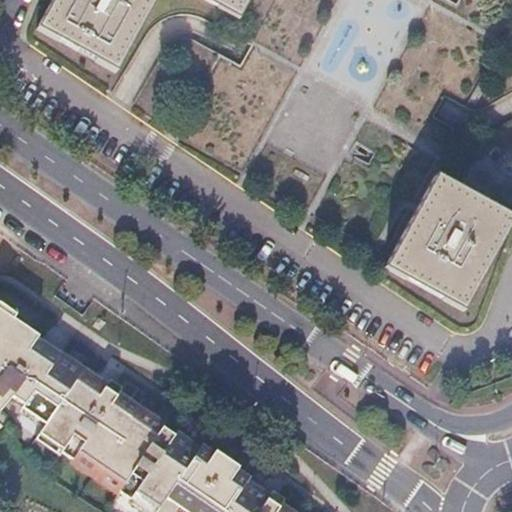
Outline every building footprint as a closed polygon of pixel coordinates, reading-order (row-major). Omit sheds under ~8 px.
[(156,0),(52,0),(37,27),(116,71),(156,0)] [(205,0),(240,18),(250,0),(205,0)] [(488,87),(480,83),(472,98),(480,102),(488,87)] [(184,118),(176,114),(167,130),(175,134),(184,118)] [(461,136),(454,131),(445,147),(452,152),(461,136)] [(437,175),(386,267),(465,309),(511,222),(511,216),(478,198),(437,175)] [(371,243),(356,237),(351,246),(366,253),(371,243)] [(73,458),(76,454),(122,486),(119,490),(131,498),(134,494),(157,510),(166,497),(187,511),(289,511),(280,505),(287,496),(280,491),(274,487),(268,496),(257,489),(248,483),(247,474),(232,464),(235,460),(230,457),(223,452),(220,456),(207,447),(199,449),(177,434),(183,425),(177,420),(171,416),(164,426),(154,419),(118,394),(125,384),(119,380),(113,376),(106,386),(96,379),(26,331),(29,327),(1,307),(0,308),(0,412),(14,395),(47,418),(40,429),(63,445),(60,449),(73,458)] [(113,376),(103,369),(96,379),(106,386),(113,376)] [(171,416),(161,409),(154,419),(164,426),(171,416)] [(263,480),(257,489),(268,496),(274,487),(263,480)]
